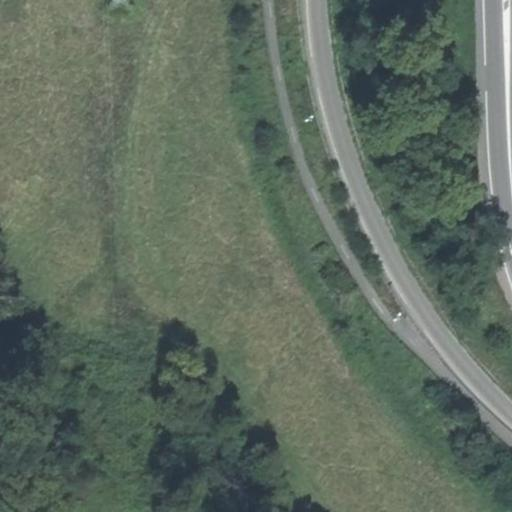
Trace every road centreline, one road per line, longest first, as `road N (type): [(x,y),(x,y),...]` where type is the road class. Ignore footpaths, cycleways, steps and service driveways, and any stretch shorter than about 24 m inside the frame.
road 1 (trunk): [(317,0),(330,108),(379,237),(467,370),(511,414)]
road 2 (secondary): [(494,0),(495,167),(511,216)]
